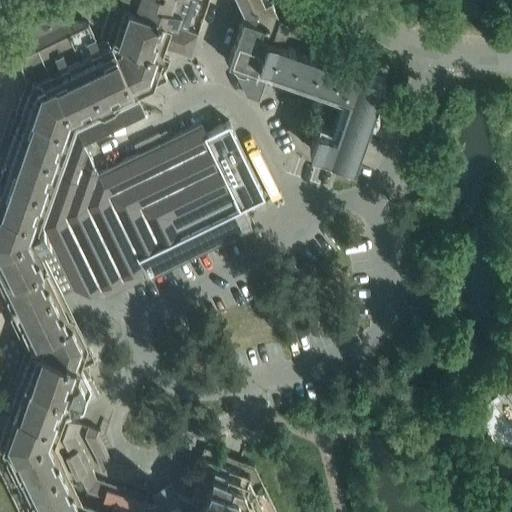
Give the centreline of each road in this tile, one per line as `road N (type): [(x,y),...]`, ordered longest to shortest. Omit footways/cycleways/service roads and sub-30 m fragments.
road 1 (residential): [(138,333),(144,316),(259,258),(298,221),(345,203),(374,202)]
road 2 (residential): [(139,357),(110,430),(120,452),(148,462),(246,412),(254,382)]
road 3 (residential): [(374,202),(383,326),(330,361),(254,382)]
road 4 (unclassified): [(374,202),(430,50)]
road 5 (residential): [(139,357),(177,387),(254,382)]
